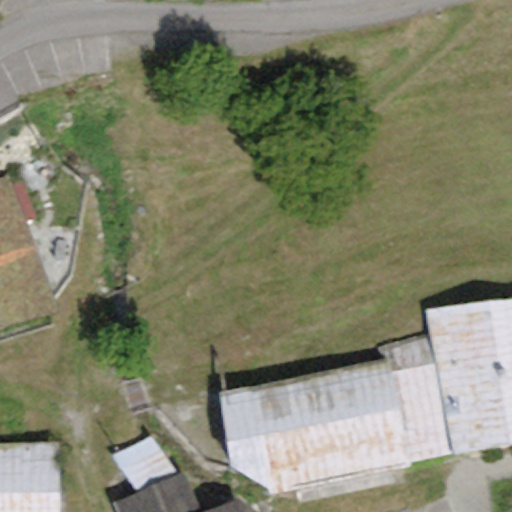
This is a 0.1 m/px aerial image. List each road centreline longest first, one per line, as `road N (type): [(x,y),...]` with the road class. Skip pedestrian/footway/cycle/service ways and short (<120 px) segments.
road 1 (unclassified): [(435,0),(273,29),(26,27),(0,50)]
road 2 (track): [(0,383),(83,411),(106,511)]
